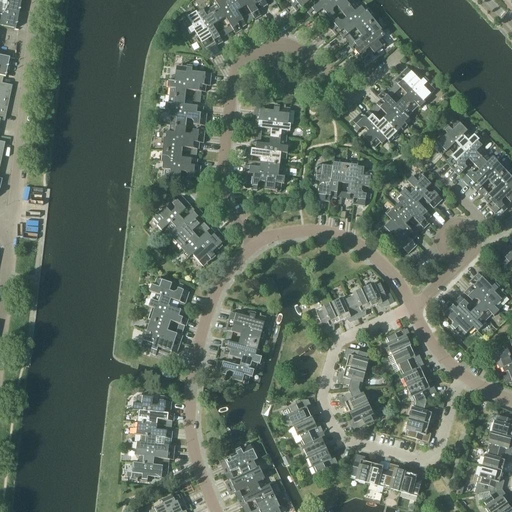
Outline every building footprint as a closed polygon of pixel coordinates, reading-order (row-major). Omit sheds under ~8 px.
[(0,0),(0,15),(17,20),(21,0),(0,0)] [(241,30),(221,0),(220,0),(216,3),(217,5),(211,9),(220,23),(226,19),(230,26),(234,31),(236,35),(242,31),(241,30)] [(239,12),(243,10),(236,0),(221,0),(241,30),(247,26),(246,25),(243,19),(239,12)] [(258,12),(250,0),(236,0),(243,10),(247,7),(255,19),(255,21),(262,17),(258,12)] [(250,0),(258,12),(267,6),(268,6),(264,0),(250,0)] [(312,0),(293,0),(290,3),(297,13),(307,5),(310,2),(312,0)] [(321,0),(323,1),(308,13),(312,19),(318,14),(335,0),(321,0)] [(342,13),(355,3),(351,0),(335,0),(318,14),(325,23),(335,15),(333,13),(334,10),(337,7),(342,13)] [(355,3),(343,13),(347,19),(342,23),(339,19),(329,27),(337,37),(340,34),(367,13),(366,12),(362,7),(360,9),(356,3),(355,3)] [(213,27),(220,23),(211,9),(204,13),(203,11),(197,14),(215,44),(216,47),(223,43),(217,34),(213,27)] [(369,10),(366,12),(367,13),(340,34),(344,39),(356,29),(360,33),(375,21),(372,16),(373,15),(369,10)] [(215,44),(197,14),(197,13),(182,21),(184,24),(183,24),(185,28),(186,28),(187,31),(186,31),(189,36),(195,33),(198,39),(201,43),(205,50),(215,44)] [(0,27),(5,28),(15,30),(17,20),(0,15),(0,27)] [(375,21),(360,33),(363,37),(350,47),(354,52),(381,32),(385,29),(381,24),(379,25),(375,21)] [(227,35),(224,30),(219,33),(222,38),(227,35)] [(381,32),(354,52),(351,55),(358,64),(364,59),(367,63),(370,60),(366,54),(366,51),(369,48),(374,54),(382,48),(383,48),(385,47),(385,46),(387,44),(382,38),(384,36),(381,32)] [(9,59),(0,56),(0,76),(3,77),(5,78),(9,59)] [(418,64),(413,68),(417,73),(422,68),(418,64)] [(212,75),(196,73),(192,72),(193,67),(187,66),(187,67),(184,67),(184,66),(179,65),(179,66),(177,66),(175,82),(206,86),(210,87),(212,75)] [(400,75),(425,101),(435,91),(434,89),(434,88),(431,85),(430,86),(428,83),(429,83),(425,79),(421,82),(407,68),(400,75)] [(425,101),(400,75),(394,81),(407,95),(402,100),(413,112),(419,107),(420,109),(425,104),(424,102),(425,101)] [(1,84),(3,78),(3,77),(0,76),(0,120),(4,122),(7,107),(5,107),(7,100),(9,101),(12,86),(1,84)] [(206,93),(206,86),(175,82),(168,81),(168,88),(170,89),(169,96),(186,98),(187,90),(196,91),(201,92),(206,93)] [(413,112),(402,101),(396,106),(390,99),(383,92),(378,97),(380,100),(405,124),(409,119),(408,118),(413,112)] [(185,106),(186,98),(169,96),(168,104),(166,103),(165,111),(169,111),(170,111),(203,114),(204,108),(185,106)] [(405,124),(380,100),(376,104),(377,106),(380,109),(387,116),(383,119),(397,134),(401,130),(403,131),(408,127),(405,124)] [(254,109),(254,111),(253,121),(288,125),(290,108),(288,108),(288,107),(283,106),(283,107),(280,107),(280,106),(275,106),(274,112),(254,109)] [(206,127),(207,116),(207,115),(203,114),(170,111),(169,111),(168,118),(171,118),(170,125),(186,127),(187,120),(192,120),(194,123),(194,125),(206,127)] [(397,134),(383,119),(379,123),(372,115),(370,113),(368,112),(364,116),(387,141),(390,144),(395,139),(393,138),(397,134)] [(387,141),(364,116),(361,113),(352,122),(358,127),(354,131),(357,134),(363,129),(366,129),(369,132),(364,137),(371,145),(370,146),(372,148),(373,147),(375,149),(381,144),(382,146),(387,141)] [(456,144),(468,133),(456,120),(454,122),(454,121),(450,124),(451,125),(448,127),(444,131),(448,135),(434,148),(442,157),(445,154),(449,151),(449,150),(456,144)] [(291,125),(288,125),(253,121),(252,128),(271,130),(270,138),(287,140),(288,133),(290,133),(291,125)] [(185,135),(186,127),(170,125),(169,133),(167,133),(166,139),(200,144),(204,144),(205,132),(193,130),(193,133),(190,135),(185,135)] [(452,167),(478,142),(479,141),(474,136),(472,137),(468,133),(456,144),(460,149),(454,156),(451,159),(447,162),(452,167)] [(286,147),(287,140),(270,138),(270,145),(260,144),(255,144),(250,143),(250,150),(287,154),(288,154),(289,147),(286,147)] [(199,150),(200,144),(166,139),(162,139),(161,145),(164,145),(163,151),(182,153),(183,148),(197,150),(199,150)] [(474,166),(486,154),(481,149),(483,148),(478,142),(452,167),(450,168),(459,177),(468,169),(466,167),(466,164),(469,161),(474,166)] [(286,160),(287,154),(250,150),(246,149),(245,156),(261,158),(260,163),(280,165),(280,160),(286,160)] [(198,160),(191,159),(182,159),(182,153),(163,151),(162,157),(160,157),(159,163),(163,164),(167,164),(197,167),(198,160)] [(472,189),(499,162),(494,157),(491,160),(486,154),(474,166),(480,172),(476,175),(473,175),(471,173),(462,181),(471,190),(472,189)] [(492,185),(507,171),(503,167),(505,165),(500,160),(499,162),(472,189),(476,193),(478,192),(482,188),(488,182),(492,185)] [(344,184),(346,165),(340,164),(340,162),(334,161),(333,167),(332,180),(330,199),(337,200),(337,192),(338,184),(344,184)] [(279,171),(280,165),(260,163),(260,168),(244,167),(243,174),(247,174),(281,177),(281,171),(279,171)] [(353,202),(358,164),(352,163),(352,166),(346,165),(344,184),(349,185),(348,193),(347,201),(353,202)] [(201,167),(197,167),(167,164),(163,164),(162,170),(165,170),(164,178),(167,178),(167,179),(170,180),(170,179),(180,180),(181,172),(186,173),(188,175),(187,183),(191,183),(192,178),(200,179),(201,167)] [(332,180),(333,167),(317,165),(317,168),(316,167),(315,172),(316,172),(316,176),(315,176),(314,181),(320,182),(318,202),(330,203),(330,199),(332,180)] [(370,188),(371,178),(372,178),(372,175),(371,175),(372,172),(364,171),(364,169),(358,168),(353,202),(353,206),(354,206),(364,207),(365,207),(366,199),(371,200),(371,196),(364,195),(362,192),(362,188),(370,188)] [(506,172),(492,185),(495,189),(483,200),(488,205),(511,183),(511,174),(510,176),(506,172)] [(285,178),(281,177),(247,174),(246,186),(254,187),(253,192),(257,192),(258,184),(261,182),(265,183),(264,191),(275,192),(275,193),(278,193),(278,192),(281,192),(281,185),(284,185),(285,178)] [(423,199),(430,205),(434,209),(442,201),(437,195),(440,192),(437,189),(432,194),(429,194),(425,191),(431,185),(424,178),(424,177),(422,175),(421,176),(419,174),(414,179),(412,177),(407,182),(411,187),(423,199)] [(511,183),(488,205),(487,207),(495,215),(501,210),(504,213),(507,211),(502,205),(502,202),(505,198),(511,204),(511,202),(511,183)] [(424,210),(418,204),(423,199),(411,187),(406,192),(405,190),(399,195),(402,198),(427,222),(431,217),(429,214),(424,210)] [(186,210),(190,207),(190,206),(182,197),(176,203),(173,199),(170,202),(175,208),(175,211),(171,214),(166,208),(158,216),(157,215),(155,217),(156,218),(154,220),(159,225),(157,227),(162,232),(167,228),(179,217),(180,216),(179,216),(185,211),(186,210)] [(427,222),(402,198),(398,202),(400,204),(396,207),(410,222),(413,218),(419,225),(423,228),(424,230),(429,225),(427,222)] [(406,225),(410,222),(396,207),(391,212),(390,210),(385,215),(392,221),(412,242),(417,237),(416,235),(412,232),(406,225)] [(179,217),(167,228),(171,232),(169,234),(173,239),(200,217),(203,214),(198,209),(184,222),(179,217)] [(200,217),(173,239),(171,241),(176,247),(178,246),(181,250),(196,237),(192,233),(204,222),(200,217)] [(412,242),(392,221),(380,233),(382,234),(381,235),(385,238),(388,240),(387,241),(391,245),(395,241),(409,255),(417,247),(412,242)] [(196,237),(181,250),(185,253),(183,255),(187,260),(192,256),(216,234),(211,230),(199,240),(196,237)] [(219,232),(216,234),(192,256),(203,268),(205,267),(206,267),(209,264),(209,263),(211,261),(212,262),(216,258),(212,254),(227,241),(219,232)] [(511,248),(510,246),(509,247),(501,254),(506,260),(503,264),(506,267),(511,262),(511,261),(511,248)] [(492,288),(478,274),(477,274),(469,282),(472,285),(498,311),(508,300),(505,297),(506,296),(505,295),(506,294),(502,291),(501,291),(499,289),(500,288),(496,284),(492,288)] [(156,294),(180,302),(186,304),(190,293),(182,291),(184,286),(180,284),(177,292),(174,293),(170,292),(172,284),(162,281),(163,280),(160,279),(159,280),(157,279),(154,286),(152,285),(150,292),(156,294)] [(374,285),(364,290),(372,308),(382,304),(384,307),(389,305),(389,306),(390,305),(389,304),(386,296),(380,285),(375,287),(374,285)] [(499,312),(495,308),(472,285),(464,293),(472,302),(474,300),(478,300),(481,303),(475,309),(487,321),(492,315),(494,317),(499,312)] [(372,308),(364,290),(353,295),(354,297),(349,299),(358,319),(364,317),(362,313),(372,308)] [(178,309),(179,307),(180,302),(156,294),(153,301),(151,301),(149,307),(152,309),(185,319),(187,313),(183,311),(178,309)] [(460,297),(452,305),(473,328),(478,333),(483,328),(481,326),(487,321),(475,309),(470,314),(467,311),(467,307),(469,305),(460,297)] [(358,319),(349,299),(343,302),(343,300),(332,305),(340,323),(350,318),(352,322),(358,319)] [(473,328),(452,305),(449,302),(440,310),(454,324),(450,328),(454,332),(455,332),(457,334),(456,335),(459,338),(460,338),(462,339),(473,328)] [(340,323),(332,305),(322,310),(322,312),(317,314),(321,322),(317,327),(326,334),(332,331),(330,328),(340,323)] [(185,319),(152,309),(150,314),(153,315),(151,320),(169,327),(171,322),(180,325),(185,326),(186,327),(189,320),(185,319)] [(249,318),(230,313),(227,324),(262,333),(266,318),(264,317),(264,316),(260,315),(260,316),(256,315),(256,314),(251,312),(249,318)] [(168,331),(169,327),(151,320),(149,326),(147,325),(144,331),(147,332),(181,343),(181,342),(183,337),(181,336),(176,334),(168,331)] [(264,334),(262,333),(227,324),(226,331),(228,332),(231,332),(241,335),(240,340),(259,346),(260,340),(263,340),(264,334)] [(326,334),(317,327),(321,337),(326,336),(326,334)] [(392,356),(411,347),(406,338),(410,336),(407,330),(408,330),(407,330),(387,339),(389,345),(388,345),(392,356)] [(177,354),(181,344),(181,343),(147,332),(141,347),(143,348),(143,349),(148,351),(148,350),(151,351),(151,352),(156,354),(158,348),(177,354)] [(257,351),(259,346),(240,340),(239,345),(228,342),(225,342),(223,341),(221,348),(225,349),(258,357),(260,351),(257,351)] [(421,362),(419,356),(415,357),(411,347),(392,356),(388,358),(395,374),(401,371),(421,362)] [(262,358),(258,357),(225,349),(224,356),(228,357),(233,358),(242,360),(240,368),(254,372),(255,372),(258,364),(260,365),(262,358)] [(346,367),(365,373),(369,362),(367,361),(368,355),(346,349),(346,350),(347,350),(345,356),(349,357),(346,367)] [(511,356),(511,357),(508,350),(498,354),(501,362),(497,363),(500,370),(502,369),(504,374),(508,372),(511,381),(511,356)] [(240,368),(231,365),(226,363),(218,361),(214,373),(222,375),(221,380),(225,381),(227,374),(230,372),(234,373),(232,381),(242,383),(242,384),(245,385),(245,384),(248,385),(250,377),(252,378),(254,372),(240,368)] [(424,367),(421,362),(401,371),(404,376),(402,377),(407,388),(425,379),(421,369),(424,367)] [(362,384),(365,373),(346,367),(343,378),(339,377),(338,383),(337,383),(349,387),(348,390),(361,389),(359,389),(360,383),(362,384)] [(430,389),(425,379),(407,388),(412,398),(414,397),(416,402),(414,403),(427,402),(425,399),(437,393),(436,393),(433,387),(430,389)] [(359,391),(361,390),(361,389),(348,390),(350,394),(338,400),(339,400),(342,405),(345,404),(350,414),(368,405),(363,395),(362,396),(359,391)] [(171,414),(172,402),(164,401),(164,396),(160,396),(159,404),(157,406),(152,405),(153,398),(142,397),(142,396),(139,395),(139,396),(136,396),(136,404),(133,404),(133,411),(136,411),(171,414)] [(293,427),(312,418),(307,409),(311,407),(308,401),(295,402),(296,406),(288,410),(290,416),(289,416),(293,427)] [(426,406),(427,402),(414,403),(414,404),(416,404),(415,409),(413,409),(410,420),(429,425),(432,415),(436,416),(437,410),(438,410),(438,409),(426,406)] [(368,405),(350,414),(355,424),(351,425),(354,431),(353,431),(353,432),(374,422),(371,416),(373,416),(368,405)] [(174,420),(175,416),(175,415),(171,414),(136,411),(136,417),(138,417),(138,423),(157,425),(158,420),(167,421),(172,421),(174,421),(174,420)] [(495,422),(492,433),(511,439),(511,435),(511,420),(499,417),(497,423),(495,422)] [(316,428),(312,418),(293,427),(298,437),(300,437),(302,442),(322,433),(320,427),(316,428)] [(429,425),(410,420),(407,431),(409,432),(407,438),(429,444),(429,443),(428,443),(430,437),(426,436),(429,425)] [(157,430),(157,425),(138,423),(137,428),(135,428),(134,435),(140,435),(172,439),(172,437),(173,433),(173,432),(171,431),(171,432),(165,431),(157,430)] [(325,438),(322,433),(302,442),(305,447),(303,448),(308,459),(326,450),(322,440),(325,438)] [(511,450),(508,449),(511,439),(492,433),(489,445),(491,445),(489,451),(511,457),(511,451),(511,450)] [(171,447),(172,439),(140,435),(140,443),(137,442),(136,450),(175,454),(175,452),(175,447),(171,447)] [(239,469),(254,462),(258,460),(251,446),(250,446),(250,445),(244,448),(244,449),(241,450),(241,449),(236,452),(238,457),(220,465),(225,475),(239,469)] [(174,460),(174,458),(175,454),(136,450),(136,456),(138,456),(137,463),(154,466),(155,458),(164,459),(170,460),(174,460)] [(326,450),(308,459),(313,469),(315,468),(317,474),(338,464),(337,464),(334,458),(331,460),(326,450)] [(509,463),(511,457),(489,451),(488,456),(486,456),(483,467),(502,472),(505,462),(509,463)] [(367,484),(372,464),(362,461),(363,458),(357,456),(357,455),(356,455),(351,477),(356,479),(356,481),(367,484)] [(228,490),(262,474),(259,467),(257,469),(254,462),(239,469),(242,475),(233,479),(234,481),(229,483),(225,485),(228,490)] [(168,478),(169,468),(163,467),(154,466),(137,463),(133,463),(132,479),(134,480),(134,481),(139,481),(139,480),(142,480),(142,482),(148,482),(148,476),(164,478),(168,478)] [(384,486),(390,465),(384,463),(383,467),(372,464),(367,484),(378,487),(379,485),(384,486)] [(401,493),(406,473),(395,471),(396,467),(390,465),(384,486),(390,488),(389,490),(401,493)] [(499,483),(501,477),(502,472),(483,467),(480,478),(482,479),(480,484),(480,485),(478,484),(475,495),(478,494),(501,490),(503,484),(499,483)] [(406,473),(401,493),(412,496),(412,494),(418,495),(424,474),(423,474),(417,473),(416,476),(406,473)] [(265,480),(262,474),(228,490),(230,496),(239,492),(248,488),(251,495),(266,487),(263,481),(265,480)] [(257,505),(275,497),(272,492),(275,491),(272,485),(266,487),(251,495),(243,499),(237,501),(240,507),(247,504),(255,501),(257,505)] [(462,495),(464,487),(458,486),(456,495),(462,495)] [(500,511),(508,507),(502,498),(505,495),(501,490),(478,494),(480,505),(482,504),(485,509),(487,511),(500,511)] [(188,511),(188,510),(183,499),(181,500),(179,496),(174,498),(173,495),(162,500),(164,505),(155,509),(154,508),(152,510),(152,511),(150,511),(149,511),(185,511),(186,511),(188,511)] [(271,511),(282,507),(279,501),(277,502),(275,497),(257,505),(259,510),(254,511),(271,511)] [(469,507),(465,502),(460,503),(465,510),(469,507)]
